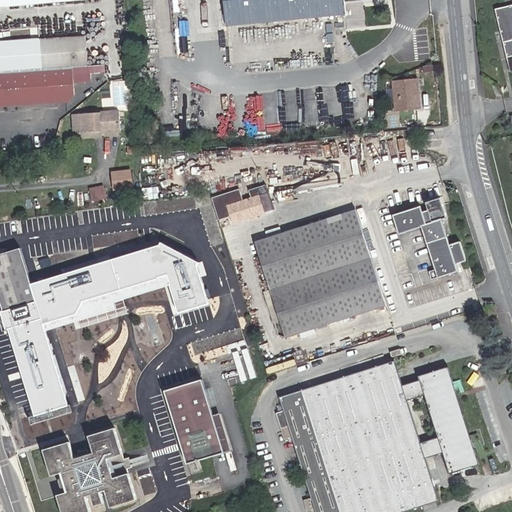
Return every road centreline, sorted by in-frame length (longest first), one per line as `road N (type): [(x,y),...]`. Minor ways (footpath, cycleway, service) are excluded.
road 1 (unknown): [(301,511),(269,411),(273,394),(408,341),(470,344)]
road 2 (unclassified): [(455,0),(473,155),(511,291)]
road 3 (unknown): [(367,197),(240,233)]
road 4 (unknown): [(367,197),(409,322)]
road 5 (unknown): [(409,322),(287,359)]
road 6 (unknown): [(470,344),(511,459)]
